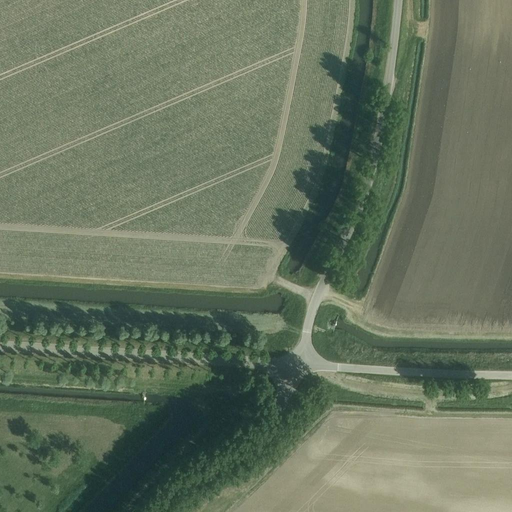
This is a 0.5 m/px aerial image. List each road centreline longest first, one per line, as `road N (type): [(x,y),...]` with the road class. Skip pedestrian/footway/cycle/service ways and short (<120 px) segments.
road 1 (unclassified): [(299,366),(316,299),(364,193),(398,0)]
road 2 (unclassified): [(299,366),(0,345)]
road 3 (unclassified): [(299,366),(266,425),(184,473),(150,511)]
road 4 (unclassified): [(299,366),(511,375)]
